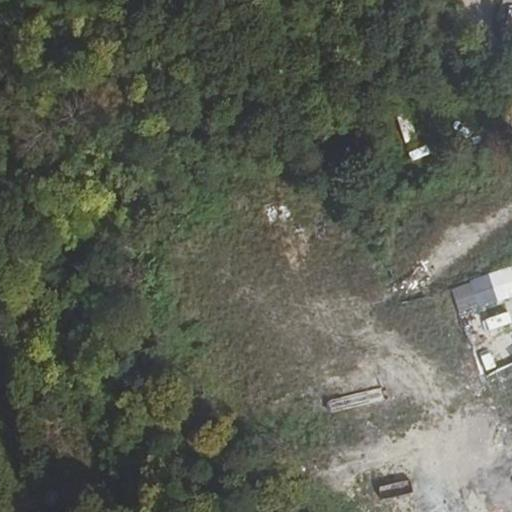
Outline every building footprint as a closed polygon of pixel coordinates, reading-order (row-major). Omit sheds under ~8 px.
[(406,111),(397,115),(405,141),(415,138),(406,111)] [(405,255),(410,267),(433,257),(428,245),(405,255)] [(474,279),(484,307),(508,298),(498,270),(474,279)] [(412,299),(450,285),(446,272),(407,286),(412,299)] [(473,281),(450,290),(460,315),(483,307),(473,281)] [(472,364),(497,356),(493,344),(468,352),(472,364)] [(485,377),(496,395),(511,385),(511,370),(511,369),(503,374),(500,368),(485,377)] [(443,369),(413,379),(416,389),(446,379),(443,369)] [(428,439),(445,436),(442,420),(425,424),(428,439)]
